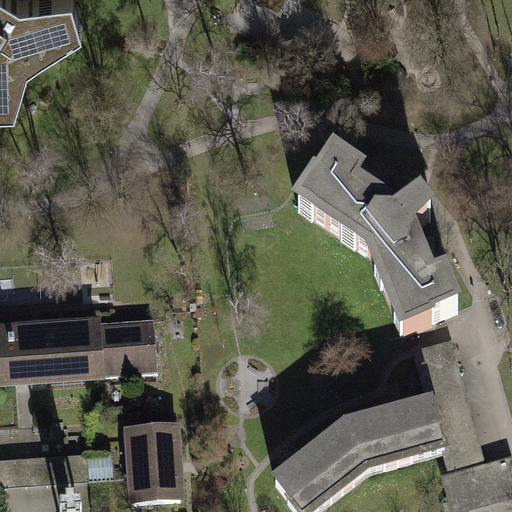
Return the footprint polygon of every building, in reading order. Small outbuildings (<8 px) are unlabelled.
[(0,0),(0,104),(15,104),(28,60),(82,26),(74,0),(0,0)] [(263,0),(280,9),(285,0),(263,0)] [(298,211),(371,260),(403,340),(432,328),(432,326),(456,316),(443,283),(428,289),(408,240),(415,238),(430,222),(419,209),(401,221),(397,227),(353,198),(362,184),(333,165),(318,186),(316,185),(298,211)] [(99,328),(103,381),(158,377),(155,324),(120,326),(99,328)] [(0,387),(23,386),(103,381),(99,328),(0,334),(0,387)] [(450,475),(481,466),(448,347),(416,356),(431,410),(437,431),(438,431),(445,454),(450,475)] [(346,433),(367,475),(445,454),(438,431),(437,431),(431,410),(393,420),(393,417),(386,419),(380,421),(381,424),(346,433)] [(176,431),(129,434),(131,455),(133,483),(134,507),(181,504),(176,431)] [(319,511),(367,475),(346,433),(318,455),(316,453),(310,457),(305,461),(307,463),(276,487),(289,504),(288,506),(292,511),(319,511)] [(0,463),(0,491),(133,483),(131,455),(0,463)] [(481,466),(450,475),(452,479),(445,481),(453,511),(459,511),(511,497),(511,470),(510,463),(482,471),(481,466)]
